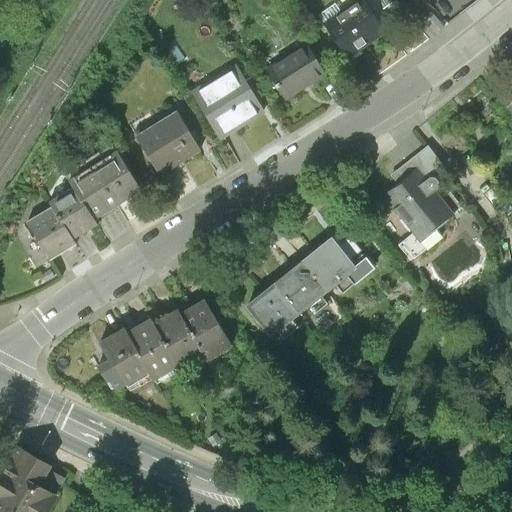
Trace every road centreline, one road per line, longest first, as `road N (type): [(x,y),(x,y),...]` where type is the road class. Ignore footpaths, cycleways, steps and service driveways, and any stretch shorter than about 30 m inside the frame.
road 1 (residential): [(0,348),(356,128),(511,8)]
road 2 (primary): [(0,390),(268,511)]
